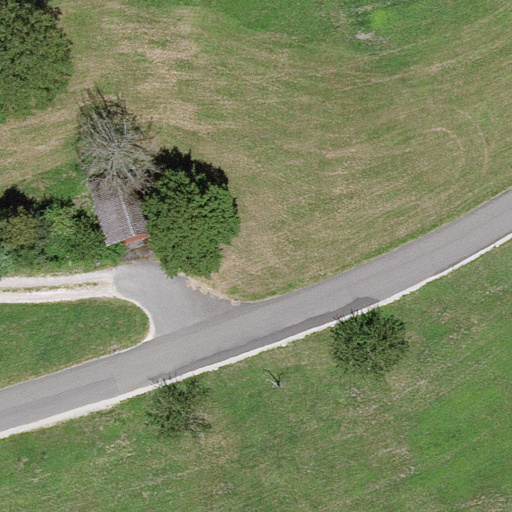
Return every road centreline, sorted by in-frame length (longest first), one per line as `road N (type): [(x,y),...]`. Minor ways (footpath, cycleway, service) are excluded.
road 1 (unclassified): [(511,201),(374,284),(0,405)]
road 2 (track): [(190,348),(167,309),(134,292),(96,283),(0,291)]
